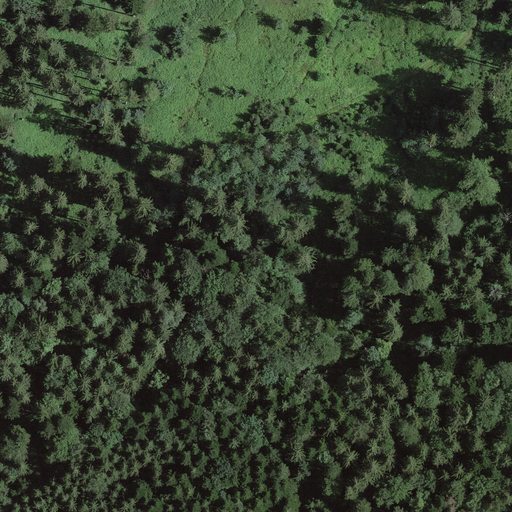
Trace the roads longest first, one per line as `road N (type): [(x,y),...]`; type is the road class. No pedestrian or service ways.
road 1 (track): [(0,429),(72,367),(121,352),(173,362),(330,445),(387,462)]
road 2 (track): [(509,511),(468,485),(387,462),(352,511)]
